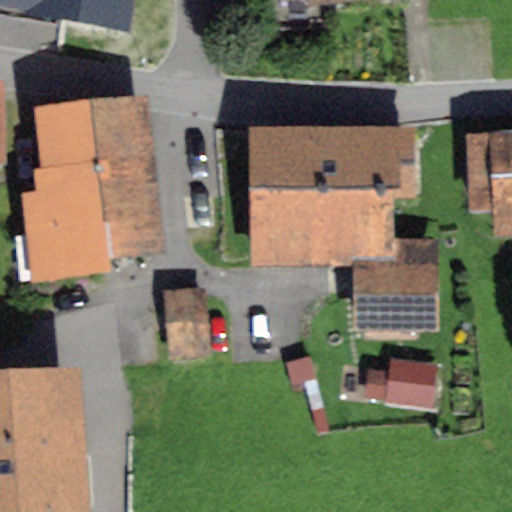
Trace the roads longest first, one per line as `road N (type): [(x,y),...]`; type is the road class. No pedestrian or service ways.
road 1 (residential): [(0,64),(217,96),(380,107),(511,99)]
road 2 (unknown): [(183,93),(168,209),(149,277),(54,364)]
